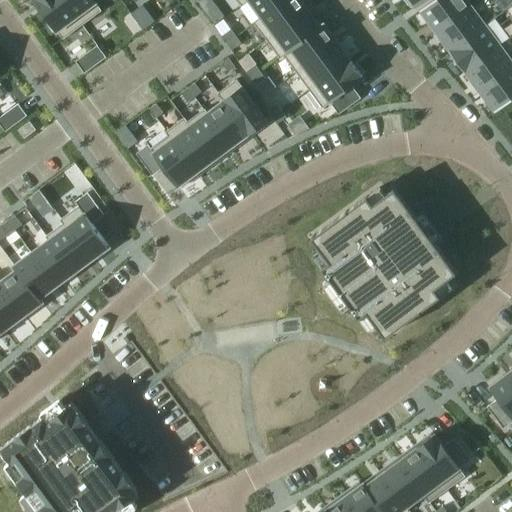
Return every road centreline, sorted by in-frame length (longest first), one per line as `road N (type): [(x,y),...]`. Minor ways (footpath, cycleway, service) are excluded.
road 1 (residential): [(511,279),(465,332),(374,406),(296,456),(213,495)]
road 2 (residential): [(0,14),(181,254)]
road 3 (residential): [(181,254),(298,182),(361,154),(449,142)]
road 4 (residential): [(0,414),(181,254)]
road 5 (residential): [(338,0),(392,70),(428,101),(449,142)]
